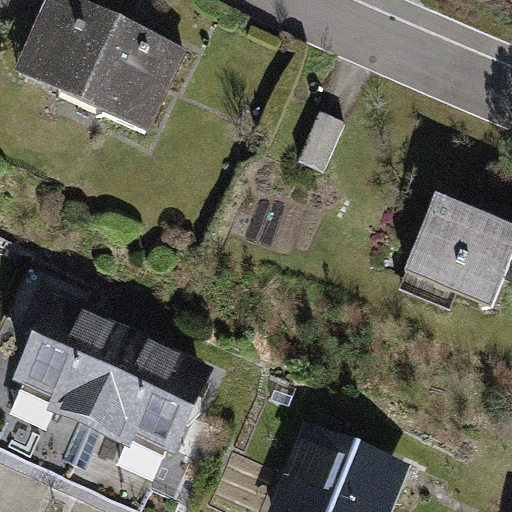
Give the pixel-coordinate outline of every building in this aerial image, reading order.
[(144,127),(182,45),(82,0),(41,0),(11,67),(144,127)] [(511,243),(511,228),(419,191),(390,265),(488,304),(511,243)] [(125,340),(54,308),(14,398),(85,430),(125,340)] [(208,377),(125,340),(85,430),(168,467),(208,377)] [(392,511),(409,477),(306,431),(269,511),(392,511)]
